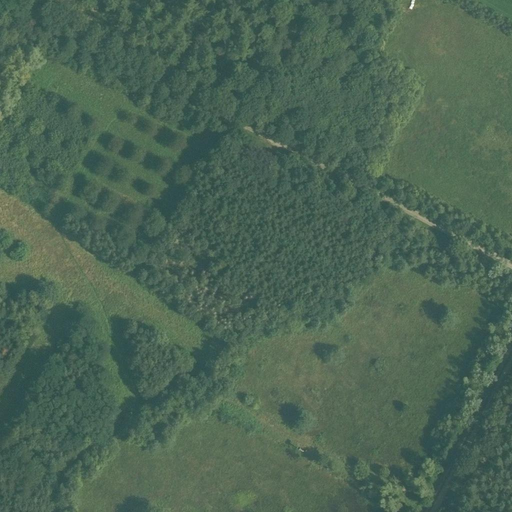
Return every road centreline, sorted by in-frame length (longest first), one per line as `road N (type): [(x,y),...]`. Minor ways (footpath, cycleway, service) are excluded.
road 1 (unclassified): [(511,265),(8,0)]
road 2 (track): [(433,511),(511,359)]
